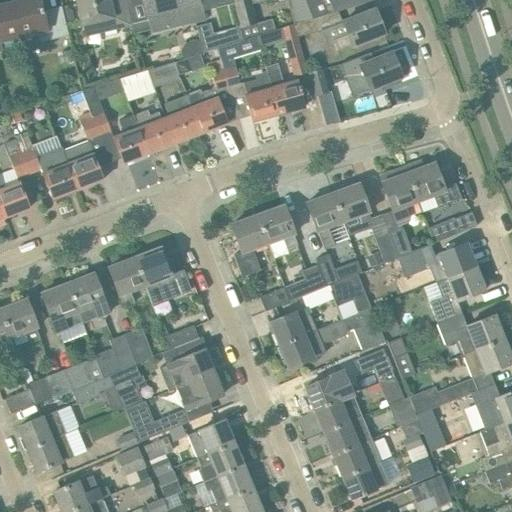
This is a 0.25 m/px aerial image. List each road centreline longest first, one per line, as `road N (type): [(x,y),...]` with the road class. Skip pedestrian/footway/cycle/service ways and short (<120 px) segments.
road 1 (residential): [(311,511),(181,198)]
road 2 (residential): [(181,198),(446,111)]
road 3 (residential): [(0,269),(181,198)]
road 4 (residential): [(511,283),(446,111)]
road 5 (tertiary): [(511,117),(473,0)]
